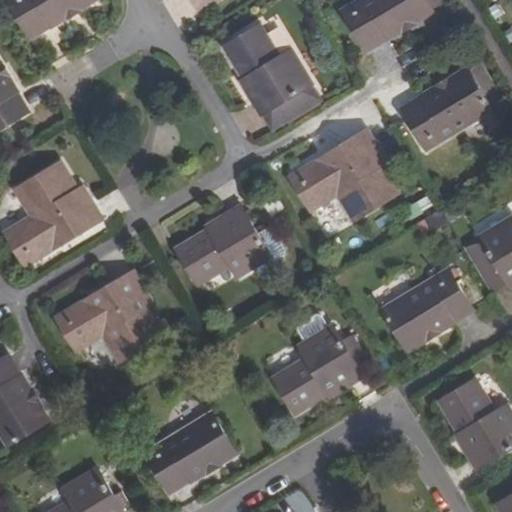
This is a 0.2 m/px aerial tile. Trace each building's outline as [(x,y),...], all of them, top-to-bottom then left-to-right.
[(10,0),(32,36),(92,0),(10,0)] [(194,0),(199,8),(212,0),(194,0)] [(367,52),(432,13),(423,0),(363,0),(343,12),(367,52)] [(314,83),(296,54),(283,62),(279,55),(261,25),(225,47),(244,77),(248,83),(245,86),(262,114),(314,83)] [(292,47),(279,55),(283,62),(296,54),(292,47)] [(0,61),(0,129),(29,111),(0,61)] [(402,110),(427,152),(491,113),(467,71),(402,110)] [(323,164),(321,159),(304,168),(310,178),(295,187),(310,211),(337,195),(352,221),(397,194),(382,169),(377,160),(382,156),(367,131),(342,146),(345,151),(323,164)] [(342,146),(321,159),(323,164),(345,151),(342,146)] [(377,160),(382,169),(388,166),(382,156),(377,160)] [(43,257),(59,247),(56,242),(76,229),(79,235),(106,219),(90,193),(85,196),(80,188),(64,162),(19,189),(34,216),(8,232),(22,256),(37,247),(43,257)] [(310,178),(304,168),(290,177),(295,187),(310,178)] [(85,196),(90,193),(85,185),(80,188),(85,196)] [(198,284),(227,267),(234,262),(242,275),(271,258),(239,205),(212,222),(214,226),(206,231),(177,249),(198,284)] [(426,237),(450,224),(442,210),(419,222),(426,237)] [(511,224),(509,220),(480,238),(511,289),(511,288),(511,224)] [(214,226),(212,222),(203,227),(206,231),(214,226)] [(56,242),(59,247),(79,235),(76,229),(56,242)] [(37,247),(22,256),(28,266),(43,257),(37,247)] [(234,262),(227,267),(235,280),(242,275),(234,262)] [(92,303),(89,298),(73,308),(79,318),(64,326),(78,351),(105,335),(121,361),(166,334),(151,309),(146,300),(152,297),(136,271),(110,286),(113,291),(92,303)] [(408,351),(474,311),(449,271),(384,312),(408,351)] [(48,294),(57,312),(86,298),(77,280),(48,294)] [(110,286),(89,298),(92,303),(113,291),(110,286)] [(146,300),(151,309),(156,305),(152,297),(146,300)] [(58,316),(64,326),(79,318),(73,308),(58,316)] [(312,356),(305,360),(275,378),(297,414),(327,396),(335,391),(338,395),(365,378),(334,326),(305,344),(312,356)] [(298,348),(305,360),(312,356),(305,344),(298,348)] [(9,356),(0,362),(0,430),(9,446),(49,422),(9,356)] [(463,440),(460,441),(477,470),(511,447),(511,411),(510,409),(497,416),(493,409),(476,381),(440,402),(458,432),(463,440)] [(329,400),(338,395),(335,391),(327,396),(329,400)] [(506,402),(493,409),(497,416),(510,409),(506,402)] [(236,454),(212,413),(146,453),(171,493),(236,454)] [(122,511),(97,470),(67,487),(75,499),(68,504),(55,511),(122,511)] [(61,491),(68,504),(75,499),(67,487),(61,491)] [(501,511),(511,511),(511,497),(498,506),(501,511)]
